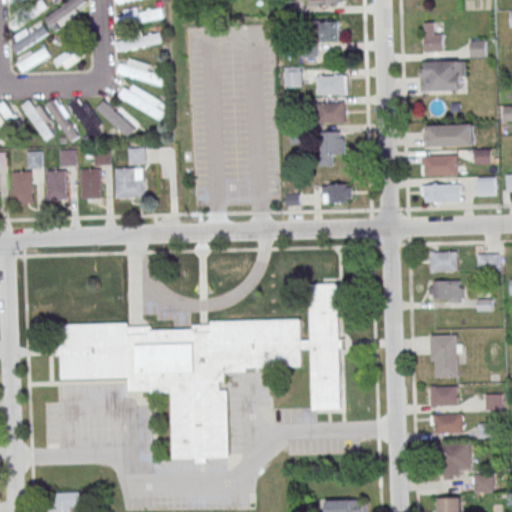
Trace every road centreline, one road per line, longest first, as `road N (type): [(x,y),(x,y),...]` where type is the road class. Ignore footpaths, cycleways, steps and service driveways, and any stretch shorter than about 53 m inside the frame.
road 1 (residential): [(398,511),(381,0)]
road 2 (residential): [(511,224),(0,239)]
road 3 (residential): [(13,511),(2,239)]
road 4 (residential): [(101,60),(102,84),(0,86)]
